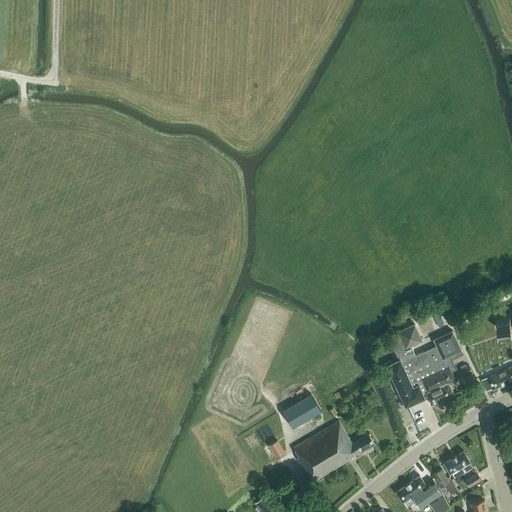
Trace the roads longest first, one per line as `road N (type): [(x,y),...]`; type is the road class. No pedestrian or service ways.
road 1 (tertiary): [(347,511),(484,409)]
road 2 (track): [(0,73),(52,76),(57,0)]
